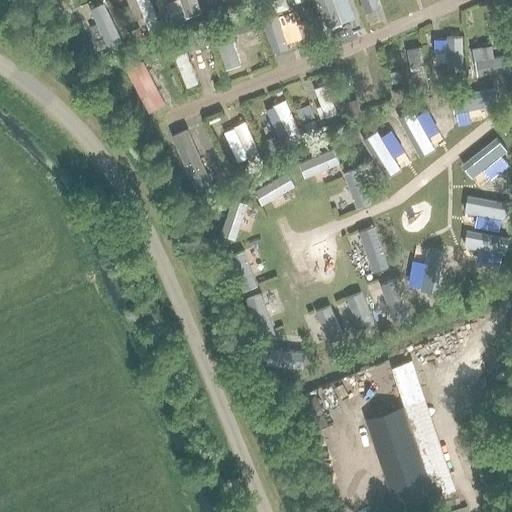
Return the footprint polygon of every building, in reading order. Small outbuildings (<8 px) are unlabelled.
[(140,0),(147,34),(161,31),(155,0),(140,0)] [(201,0),(186,0),(193,18),(206,13),(201,0)] [(363,0),(367,11),(380,7),(377,0),(363,0)] [(91,8),(108,50),(127,43),(110,1),(91,8)] [(271,1),(257,5),(260,16),(274,12),(271,1)] [(278,26),(290,22),(286,10),(262,18),(273,52),(285,48),(278,26)] [(251,31),(260,29),(256,16),(248,19),(251,31)] [(507,21),(498,22),(499,32),(509,31),(507,21)] [(138,27),(127,33),(131,43),(143,38),(138,27)] [(229,69),(245,64),(233,28),(217,34),(229,69)] [(464,29),(451,29),(452,65),(464,65),(464,29)] [(197,41),(200,50),(210,47),(206,38),(197,41)] [(189,52),(198,48),(195,40),(186,44),(189,52)] [(412,87),(428,86),(426,44),(410,44),(412,87)] [(511,71),(511,54),(497,57),(495,44),(477,46),(481,76),(511,71)] [(365,98),(388,93),(381,62),(359,67),(365,98)] [(443,72),(433,72),(433,82),(443,82),(443,72)] [(324,119),(341,113),(330,83),(313,89),(324,119)] [(504,105),(503,88),(454,91),(455,108),(504,105)] [(357,99),(345,103),(349,117),(361,114),(357,99)] [(292,100),(270,105),(280,143),(302,138),(292,100)] [(422,158),(439,149),(417,108),(400,117),(422,158)] [(226,131),(241,163),(263,153),(248,120),(226,131)] [(314,121),(304,125),(307,134),(318,130),(314,121)] [(406,168),(376,123),(361,133),(390,178),(406,168)] [(216,180),(202,125),(179,131),(194,186),(216,180)] [(465,164),(476,178),(511,149),(511,143),(504,133),(465,164)] [(274,136),(263,141),(269,154),(280,149),(274,136)] [(334,148),(302,161),(311,181),(342,168),(334,148)] [(348,175),(359,210),(375,205),(364,170),(348,175)] [(511,217),(511,210),(511,199),(468,196),(467,213),(511,217)] [(225,232),(242,237),(252,203),(235,198),(225,232)] [(373,264),(389,259),(378,225),(349,234),(358,262),(371,257),(373,264)] [(511,238),(471,228),(467,244),(508,255),(511,238)] [(441,286),(447,249),(429,246),(423,283),(441,286)] [(251,251),(236,255),(245,291),(261,287),(251,251)] [(396,272),(367,284),(380,314),(409,302),(396,272)] [(363,329),(378,323),(365,289),(350,295),(363,329)] [(260,333),(277,327),(266,293),(249,298),(260,333)] [(303,314),(315,344),(346,333),(334,302),(303,314)] [(328,426),(316,395),(292,404),(304,435),(328,426)] [(435,497),(404,405),(366,418),(397,510),(435,497)]
